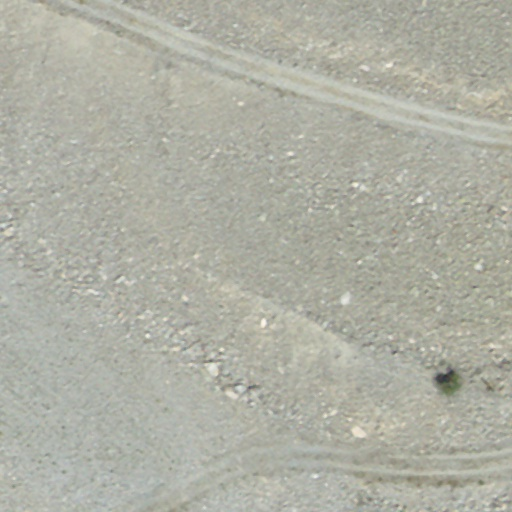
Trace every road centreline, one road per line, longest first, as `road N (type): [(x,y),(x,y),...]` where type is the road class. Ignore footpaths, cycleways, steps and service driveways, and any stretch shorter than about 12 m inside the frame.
road 1 (track): [(78,0),(452,144),(511,146)]
road 2 (track): [(511,469),(450,484),(249,461),(170,511)]
